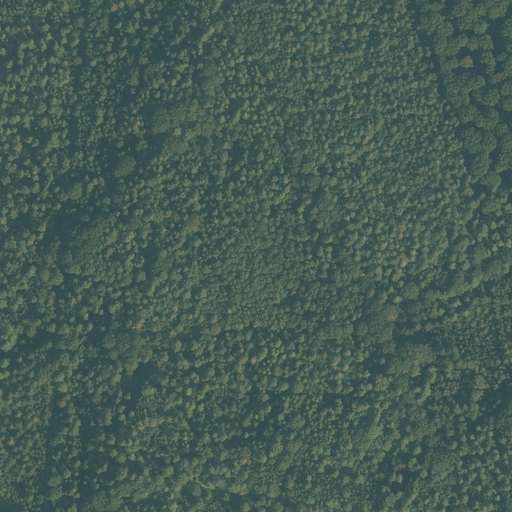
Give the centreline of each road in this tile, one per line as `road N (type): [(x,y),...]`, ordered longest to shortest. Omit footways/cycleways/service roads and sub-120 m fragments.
road 1 (track): [(377,324),(227,3)]
road 2 (track): [(227,3),(199,105),(153,136),(106,198),(65,219)]
road 3 (track): [(88,0),(65,219)]
road 4 (track): [(45,511),(55,341)]
road 5 (track): [(377,324),(511,253)]
road 6 (track): [(431,434),(377,324)]
road 7 (track): [(65,219),(55,341)]
